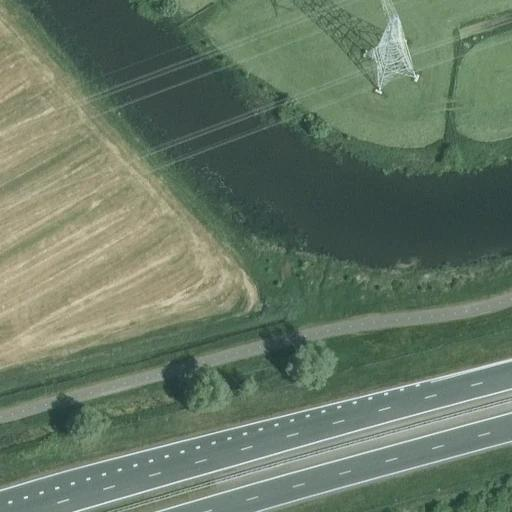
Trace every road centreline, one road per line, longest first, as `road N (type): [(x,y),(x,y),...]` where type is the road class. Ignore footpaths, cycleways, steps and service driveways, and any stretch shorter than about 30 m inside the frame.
road 1 (trunk): [(511,376),(34,511)]
road 2 (trunk): [(212,511),(511,428)]
